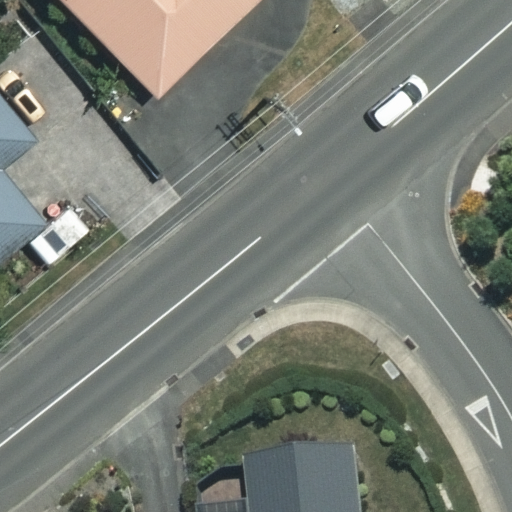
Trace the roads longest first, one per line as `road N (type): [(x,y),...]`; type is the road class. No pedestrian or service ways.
road 1 (tertiary): [(329,177),(0,441)]
road 2 (residential): [(329,177),(434,304),(511,420)]
road 3 (tertiary): [(511,22),(329,177)]
